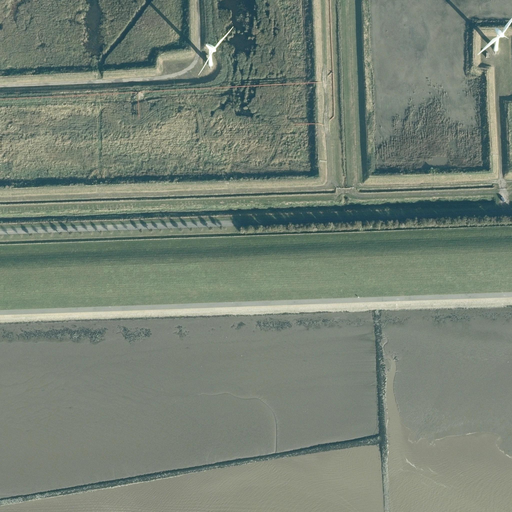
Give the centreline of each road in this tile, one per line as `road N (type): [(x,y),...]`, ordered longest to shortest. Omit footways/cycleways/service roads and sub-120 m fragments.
road 1 (unclassified): [(511,214),(0,232)]
road 2 (track): [(0,86),(196,78),(195,0)]
